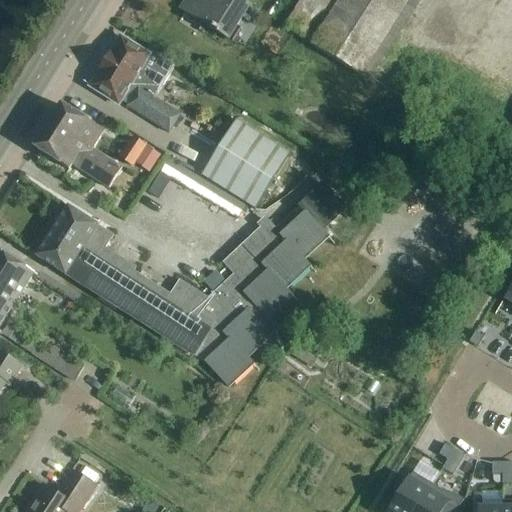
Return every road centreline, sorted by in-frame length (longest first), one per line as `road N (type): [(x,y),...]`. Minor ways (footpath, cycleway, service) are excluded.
road 1 (primary): [(0,138),(87,0)]
road 2 (residential): [(511,385),(478,371),(451,415),(472,442),(511,449)]
road 3 (residential): [(87,376),(0,497)]
